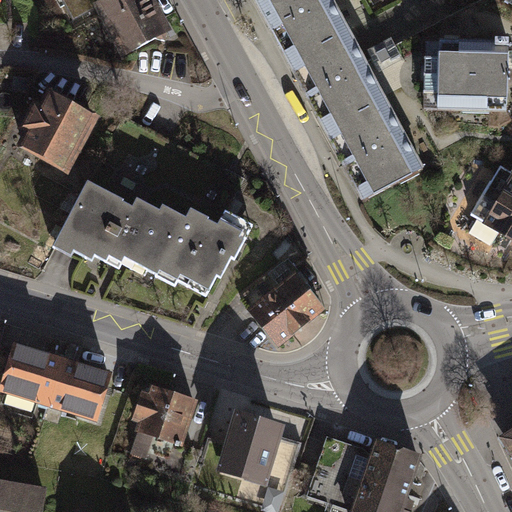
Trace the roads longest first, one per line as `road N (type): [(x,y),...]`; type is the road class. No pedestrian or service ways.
road 1 (residential): [(344,376),(281,382),(0,295)]
road 2 (secondary): [(246,79),(294,173),(380,304)]
road 3 (residential): [(246,79),(201,99),(0,55)]
road 4 (tertiary): [(487,511),(423,408)]
